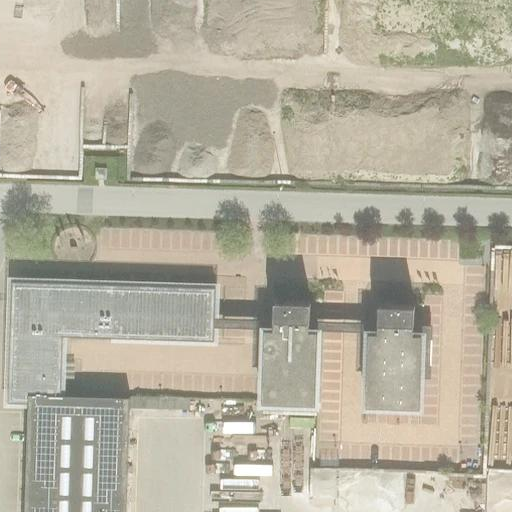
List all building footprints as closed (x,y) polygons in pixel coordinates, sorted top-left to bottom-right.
[(107,180),(107,169),(96,169),(96,180),(107,180)] [(11,334),(9,407),(29,408),(25,511),(127,511),(131,397),(61,395),(63,336),(215,341),(215,327),(216,318),(217,287),(13,281),(11,334)] [(319,335),(319,330),(310,330),(310,326),(310,325),(311,302),(275,301),(274,325),(274,329),(266,329),(265,333),(264,402),(317,403),(319,335)] [(379,328),(379,332),(371,332),(370,336),(368,405),(421,407),(424,334),(414,333),(415,305),(380,304),(379,328)] [(274,325),(215,323),(215,331),(265,333),(266,329),(274,329),(274,325)] [(379,328),(310,326),(310,330),(319,330),(319,335),(370,336),(371,332),(379,332),(379,328)]
